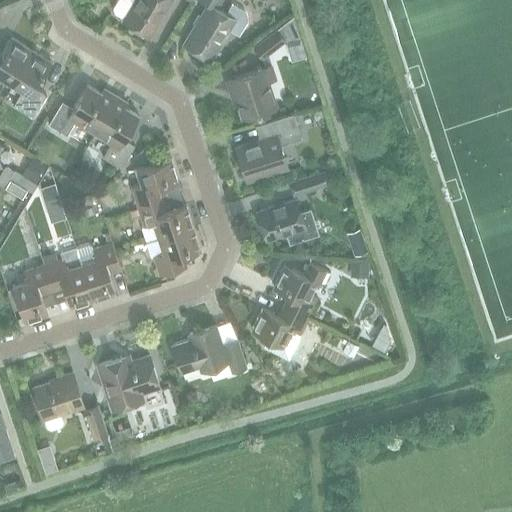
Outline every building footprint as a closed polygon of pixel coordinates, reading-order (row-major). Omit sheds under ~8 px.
[(150,36),(171,0),(116,0),(113,6),(114,12),(123,17),(122,19),(150,36)] [(210,59),(228,28),(239,34),(247,17),(246,13),(244,10),(232,2),(226,13),(216,7),(220,0),(202,0),(208,3),(184,43),(210,59)] [(262,58),(284,40),(275,29),(253,47),(262,58)] [(12,83),(32,50),(12,38),(0,56),(0,76),(12,83)] [(52,62),(32,50),(12,83),(23,89),(14,104),(34,116),(47,95),(37,88),(52,62)] [(231,93),(235,91),(243,116),(275,106),(267,80),(274,78),(270,66),(227,79),(231,93)] [(95,129),(116,95),(110,91),(108,96),(87,83),(73,107),(62,101),(49,123),(67,134),(76,121),(80,124),(82,121),(95,129)] [(123,99),(116,95),(95,129),(109,137),(107,140),(112,143),(104,156),(122,167),(135,144),(126,139),(140,115),(120,103),(123,99)] [(248,180),(268,173),(266,168),(287,161),(281,144),(302,137),(294,112),(265,121),(270,135),(237,146),(248,180)] [(72,151),(84,159),(93,146),(81,138),(72,151)] [(147,143),(136,153),(139,161),(152,157),(147,143)] [(133,186),(139,205),(165,196),(161,186),(179,180),(171,157),(137,168),(142,183),(133,186)] [(34,159),(25,175),(35,181),(45,165),(34,159)] [(16,169),(6,163),(1,172),(11,178),(16,169)] [(295,194),(329,183),(325,171),(291,182),(295,194)] [(10,179),(11,178),(1,172),(0,173),(0,183),(5,187),(10,179)] [(55,182),(41,186),(46,204),(61,199),(55,182)] [(169,209),(165,196),(139,205),(145,226),(142,227),(146,240),(193,225),(186,203),(169,209)] [(287,233),(290,243),(319,233),(311,208),(302,211),(297,197),(257,210),(266,239),(287,233)] [(108,219),(130,217),(129,203),(107,204),(108,219)] [(200,249),(193,225),(146,240),(151,256),(154,255),(160,274),(187,266),(183,254),(200,249)] [(359,228),(348,233),(356,255),(367,250),(359,228)] [(88,243),(76,247),(81,262),(92,297),(116,289),(110,272),(121,268),(112,242),(92,248),(91,244),(88,243)] [(92,297),(81,262),(76,247),(64,251),(62,253),(64,257),(44,264),(52,290),(64,286),(70,304),(92,297)] [(351,260),(351,270),(367,271),(368,261),(351,260)] [(310,293),(317,279),(325,283),(331,271),(309,261),(304,273),(284,263),(274,285),(290,293),(285,304),(309,316),(318,298),(310,293)] [(42,294),(52,290),(44,264),(24,270),(27,280),(13,285),(24,319),(47,311),(42,294)] [(300,335),(309,316),(285,304),(279,314),(263,306),(252,328),(269,336),(264,345),(289,358),(301,335),(300,335)] [(191,339),(173,345),(182,372),(199,367),(201,370),(229,361),(232,370),(248,365),(240,339),(224,344),(218,325),(189,334),(191,339)] [(121,356),(97,364),(112,410),(143,400),(141,392),(160,386),(151,356),(131,362),(130,360),(123,362),(121,356)] [(84,405),(74,372),(59,376),(60,379),(34,387),(44,418),(45,418),(48,427),(52,429),(61,426),(63,422),(60,413),(84,405)] [(97,402),(83,407),(93,439),(102,436),(107,434),(97,402)] [(0,461),(14,456),(5,428),(0,429),(0,461)] [(107,434),(102,436),(107,452),(112,450),(112,449),(109,437),(108,436),(107,434)] [(116,435),(109,437),(112,449),(119,447),(116,435)]
